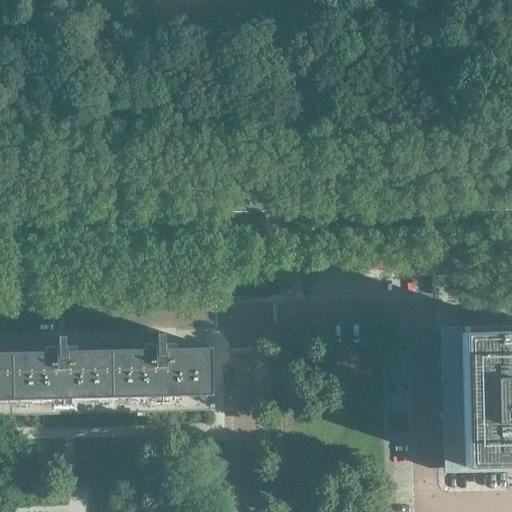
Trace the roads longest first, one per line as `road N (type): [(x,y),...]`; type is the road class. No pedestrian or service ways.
road 1 (secondary): [(0,241),(511,238)]
road 2 (secondary): [(511,205),(0,206)]
road 3 (residential): [(511,503),(423,504),(423,310),(243,314)]
road 4 (residential): [(0,319),(243,314)]
road 5 (residential): [(243,314),(247,511)]
